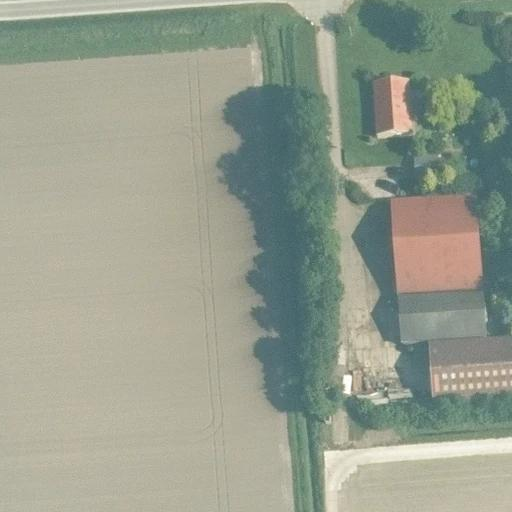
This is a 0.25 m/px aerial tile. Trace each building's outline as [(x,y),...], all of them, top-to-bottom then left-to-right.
[(371,85),(374,129),(375,138),(410,135),(407,83),(371,85)] [(413,179),(437,178),(436,156),(412,157),(413,179)] [(390,204),(395,298),(478,294),(473,200),(390,204)] [(478,294),(395,298),(397,346),(480,342),(478,294)] [(511,343),(424,348),(427,409),(511,404),(511,343)]
